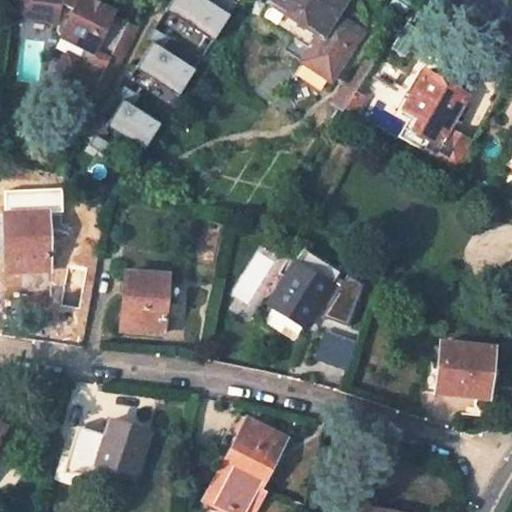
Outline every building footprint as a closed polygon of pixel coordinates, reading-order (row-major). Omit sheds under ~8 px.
[(6,0),(5,17),(50,27),(50,37),(50,41),(54,43),(78,55),(72,67),(61,62),(55,74),(58,82),(83,94),(91,91),(102,96),(135,29),(98,12),(101,6),(88,0),(85,6),(72,0),(6,0)] [(205,1),(203,0),(166,0),(162,7),(210,38),(226,14),(205,1)] [(204,0),(205,1),(226,14),(233,2),(230,0),(204,0)] [(326,85),(359,37),(331,18),(342,0),(271,0),(257,22),(304,53),(296,66),(326,85)] [(210,38),(162,7),(160,10),(208,41),(210,38)] [(148,42),(159,49),(166,39),(149,28),(143,39),(148,42)] [(159,49),(148,42),(132,66),(175,94),(191,70),(159,49)] [(175,94),(132,66),(131,69),(174,97),(175,94)] [(442,131),(462,97),(421,74),(400,112),(411,118),(397,143),(452,174),(469,147),(442,131)] [(118,100),(128,107),(135,96),(119,86),(112,97),(118,100)] [(102,96),(91,91),(83,94),(88,96),(99,102),(102,96)] [(128,107),(118,100),(102,124),(140,149),(156,125),(128,107)] [(140,149),(102,124),(101,127),(139,152),(140,149)] [(106,145),(90,135),(83,145),(99,156),(106,145)] [(4,216),(5,275),(48,273),(46,215),(4,216)] [(302,252),(265,306),(302,330),(318,307),(335,281),(339,275),(302,252)] [(159,336),(163,277),(121,274),(118,307),(114,308),(110,310),(108,313),(107,317),(107,322),(113,328),(117,329),(117,333),(159,336)] [(343,331),(360,288),(344,279),(340,284),(335,281),(318,307),(324,310),(318,321),(343,331)] [(315,358),(347,369),(357,340),(324,330),(315,358)] [(438,345),(436,363),(420,362),(417,394),(485,400),(489,349),(438,345)] [(255,491),(282,442),(236,416),(225,436),(235,440),(202,501),(222,511),(247,511),(257,494),(255,491)] [(147,437),(106,424),(92,471),(134,483),(147,437)] [(54,429),(50,454),(69,458),(73,432),(54,429)]
